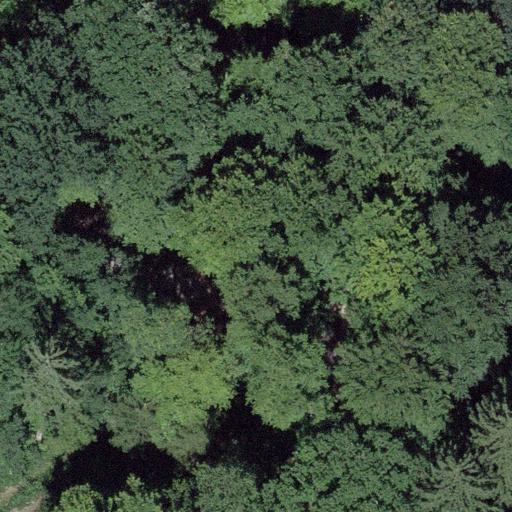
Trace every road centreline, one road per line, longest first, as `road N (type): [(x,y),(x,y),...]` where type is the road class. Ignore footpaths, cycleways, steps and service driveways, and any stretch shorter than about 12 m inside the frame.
road 1 (track): [(0,238),(309,337),(511,425)]
road 2 (track): [(309,337),(340,0)]
